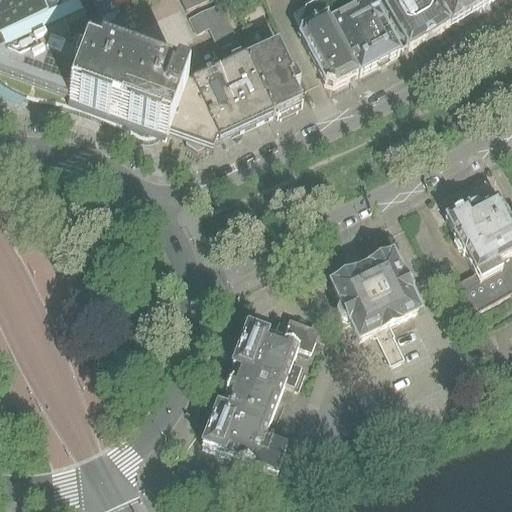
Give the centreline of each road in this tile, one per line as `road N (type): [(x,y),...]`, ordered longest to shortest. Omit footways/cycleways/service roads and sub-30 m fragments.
road 1 (residential): [(511,33),(374,112),(189,200),(142,201)]
road 2 (residential): [(191,298),(221,268),(511,122)]
road 3 (residential): [(95,476),(137,448),(171,405),(190,353),(191,298)]
road 4 (residential): [(142,201),(83,163),(0,154)]
